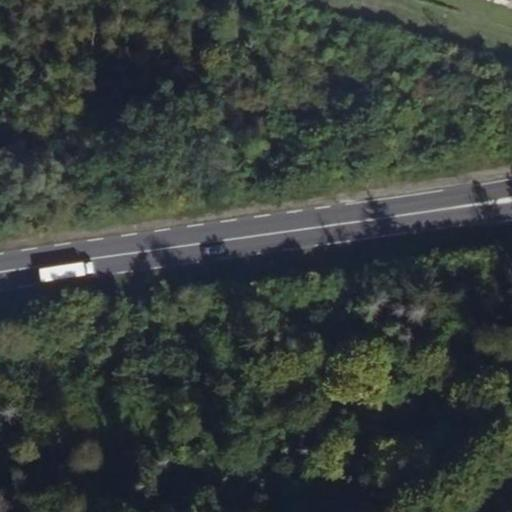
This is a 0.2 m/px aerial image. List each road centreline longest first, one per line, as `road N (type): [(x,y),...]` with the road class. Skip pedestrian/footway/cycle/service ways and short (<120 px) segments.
road 1 (primary): [(0,272),(377,218)]
road 2 (primary): [(511,189),(377,218)]
road 3 (primary): [(377,218),(511,210)]
